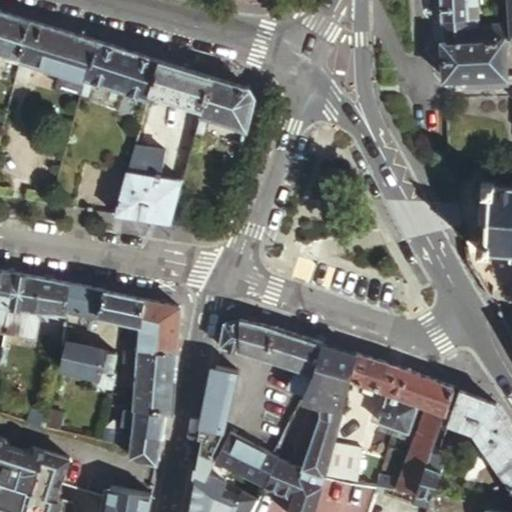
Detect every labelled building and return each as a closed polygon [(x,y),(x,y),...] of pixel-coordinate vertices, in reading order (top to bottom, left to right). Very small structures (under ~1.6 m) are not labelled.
[(439,0),(441,41),(503,38),(510,38),(510,34),(507,23),(478,24),(467,25),(467,17),(477,16),(473,0),(439,0)] [(511,0),(503,0),(507,23),(510,34),(510,38),(511,37),(511,0)] [(31,19),(0,9),(0,57),(1,53),(20,59),(31,19)] [(467,25),(478,24),(477,16),(467,17),(467,25)] [(82,94),(98,40),(31,19),(20,59),(14,85),(26,88),(33,63),(61,72),(57,86),(82,94)] [(503,38),(441,41),(443,76),(503,76),(505,75),(503,38)] [(149,93),(159,59),(98,40),(82,94),(79,101),(89,105),(96,82),(134,94),(128,114),(142,118),(149,93)] [(214,76),(159,59),(149,93),(204,110),(214,76)] [(249,87),(214,76),(204,110),(203,113),(211,115),(247,127),(255,96),(249,87)] [(211,115),(203,113),(198,130),(206,133),(211,115)] [(142,118),(128,114),(128,116),(128,118),(129,123),(134,128),(138,130),(142,118)] [(191,155),(198,130),(178,127),(170,152),(191,155)] [(115,213),(171,222),(182,184),(184,179),(165,173),(170,152),(133,146),(115,213)] [(511,183),(494,183),(495,180),(483,179),(482,193),(490,193),(489,238),(481,238),(481,251),(493,252),(493,248),(511,248),(511,251),(510,252),(510,255),(511,254),(511,183)] [(231,192),(182,184),(171,222),(214,228),(224,222),(231,192)] [(17,272),(0,268),(0,327),(6,328),(6,327),(17,272)] [(69,281),(17,272),(6,327),(37,333),(41,317),(48,318),(50,311),(66,314),(67,305),(69,281)] [(105,289),(69,281),(67,305),(73,306),(72,313),(99,318),(100,312),(105,289)] [(145,297),(105,289),(100,312),(143,321),(145,297)] [(179,305),(145,297),(143,321),(142,336),(130,335),(130,344),(134,345),(134,350),(142,350),(142,344),(176,347),(179,311),(179,305)] [(511,311),(498,311),(511,334),(511,311)] [(224,322),(219,345),(263,359),(271,325),(240,318),(224,322)] [(289,389),(302,393),(303,393),(323,342),(271,325),(263,359),(296,369),(289,389)] [(120,351),(67,339),(61,363),(104,374),(102,382),(117,386),(117,385),(120,371),(116,370),(120,351)] [(303,393),(302,393),(300,399),(323,405),(306,468),(283,457),(268,484),(268,485),(294,496),(288,511),(290,511),(312,511),(326,471),(334,442),(334,440),(349,379),(356,352),(323,342),(303,393)] [(134,345),(130,344),(128,366),(140,367),(140,377),(174,380),(176,347),(142,344),(142,350),(134,350),(134,345)] [(399,365),(356,352),(349,379),(390,391),(399,365)] [(216,364),(199,451),(211,456),(226,430),(238,368),(216,364)] [(428,376),(399,365),(390,391),(379,420),(382,421),(406,430),(407,431),(418,402),(428,376)] [(139,387),(137,405),(167,410),(172,411),(174,380),(140,377),(140,367),(128,366),(127,386),(139,387)] [(453,385),(428,376),(418,402),(426,405),(399,477),(389,475),(387,479),(383,479),(382,484),(416,490),(426,462),(454,385),(453,385)] [(460,388),(448,420),(475,430),(508,479),(511,477),(511,423),(497,401),(460,388)] [(44,419),(58,423),(62,406),(48,403),(46,411),(44,419)] [(162,432),(167,410),(137,405),(135,427),(162,432)] [(44,419),(46,411),(30,406),(27,414),(44,419)] [(403,438),(406,430),(382,421),(379,429),(403,438)] [(159,446),(162,432),(135,427),(130,456),(157,459),(159,446)] [(0,434),(0,511),(58,511),(62,501),(58,500),(72,459),(35,446),(27,450),(13,446),(10,438),(0,434)] [(220,461),(268,484),(283,457),(234,434),(220,461)] [(334,442),(326,471),(356,476),(356,475),(362,448),(334,442)] [(355,479),(376,483),(377,478),(378,478),(384,454),(362,448),(356,475),(356,476),(355,479)] [(426,462),(416,490),(433,493),(434,491),(441,469),(426,462)] [(196,471),(189,507),(198,511),(226,511),(229,498),(224,496),(227,480),(196,471)] [(146,511),(151,492),(110,484),(104,511),(146,511)] [(485,511),(487,505),(433,493),(426,511),(443,511),(444,511),(448,511),(485,511)]
